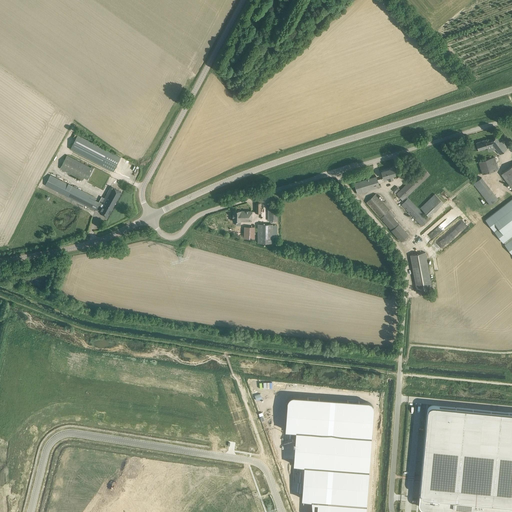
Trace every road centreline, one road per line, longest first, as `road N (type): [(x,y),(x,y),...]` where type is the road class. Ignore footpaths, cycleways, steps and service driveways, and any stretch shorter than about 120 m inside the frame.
road 1 (unclassified): [(150,216),(274,162),(511,90)]
road 2 (unclassified): [(393,511),(406,265),(333,171)]
road 3 (unclassified): [(282,511),(260,463),(73,432),(45,446),(29,511)]
road 4 (unclassified): [(150,216),(143,186),(245,0)]
road 5 (unclassified): [(150,216),(164,236),(177,236),(202,213),(333,171)]
road 6 (unclassified): [(511,124),(333,171)]
road 7 (unclassified): [(0,261),(96,241),(150,216)]
